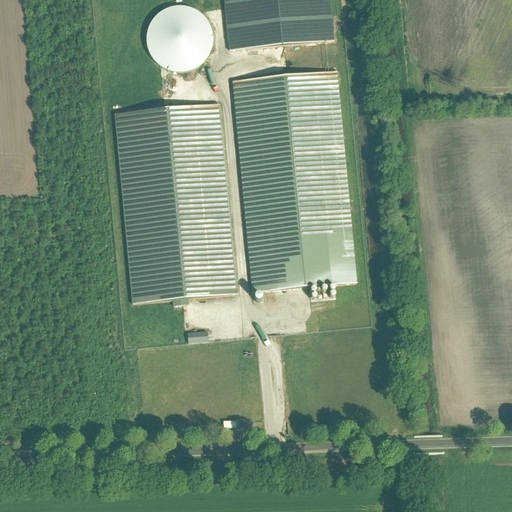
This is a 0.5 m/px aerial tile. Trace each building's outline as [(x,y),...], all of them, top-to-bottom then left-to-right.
[(330,0),(222,0),(228,55),(334,45),(330,0)] [(191,75),(201,69),(208,60),(212,50),(213,39),(210,30),(204,21),(196,15),(187,11),(177,10),(167,13),(157,19),(150,28),(146,39),(146,50),(151,61),(158,70),(168,75),(180,77),(191,75)] [(232,85),(252,297),(357,287),(337,76),(232,85)] [(132,307),(238,297),(220,107),(114,117),(132,307)] [(207,334),(187,336),(188,347),(208,345),(207,334)]
